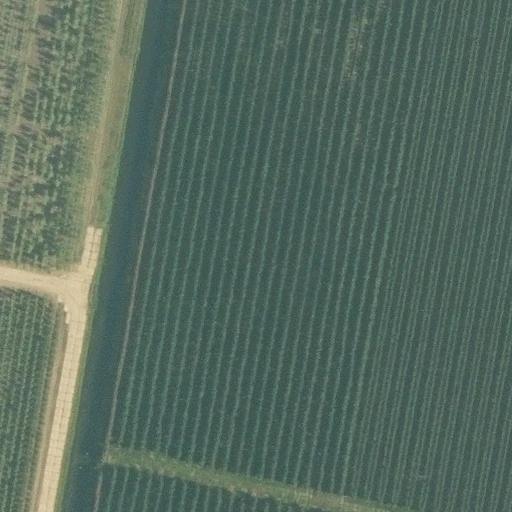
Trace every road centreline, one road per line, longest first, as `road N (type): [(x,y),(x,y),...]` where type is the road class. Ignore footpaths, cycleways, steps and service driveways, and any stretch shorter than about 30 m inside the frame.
road 1 (track): [(93,228),(44,511)]
road 2 (track): [(119,456),(367,511)]
